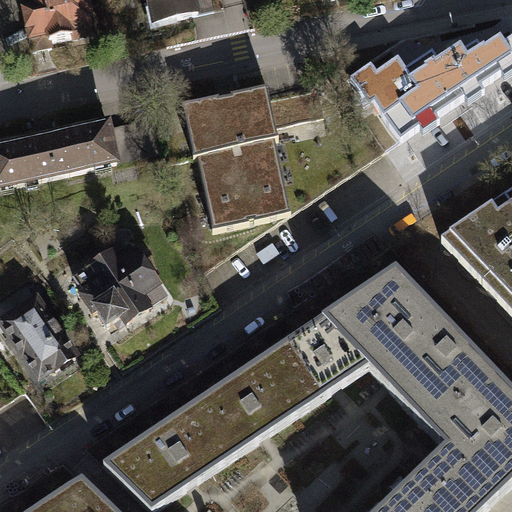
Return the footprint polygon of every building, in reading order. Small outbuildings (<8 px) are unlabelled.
[(22,0),(33,55),(52,52),(50,44),(91,36),(88,21),(91,20),(86,0),(22,0)] [(149,0),(155,26),(216,14),(213,0),(149,0)] [(402,143),(511,70),(511,45),(505,50),(501,43),(483,55),(478,47),(465,55),(462,51),(439,66),(433,58),(406,76),(399,65),(377,79),(371,71),(354,83),(361,94),(367,90),(386,120),(402,143)] [(318,86),(268,96),(275,131),(325,119),(318,86)] [(267,91),(185,108),(212,237),(293,220),(275,131),(268,96),(267,91)] [(189,252),(202,277),(402,143),(386,120),(189,252)] [(109,126),(0,149),(0,191),(161,157),(154,124),(110,133),(109,126)] [(511,188),(502,195),(511,209),(511,188)] [(511,209),(502,195),(438,238),(511,315),(511,209)] [(113,257),(75,283),(84,296),(80,298),(94,318),(98,315),(108,329),(123,319),(128,325),(167,299),(135,252),(117,264),(113,257)] [(511,393),(397,274),(104,469),(147,511),(158,511),(370,372),(446,452),(383,511),(489,511),(511,490),(511,393)] [(38,302),(1,327),(40,385),(77,360),(38,302)] [(0,412),(27,395),(0,354),(0,412)] [(110,511),(82,484),(39,511),(110,511)]
